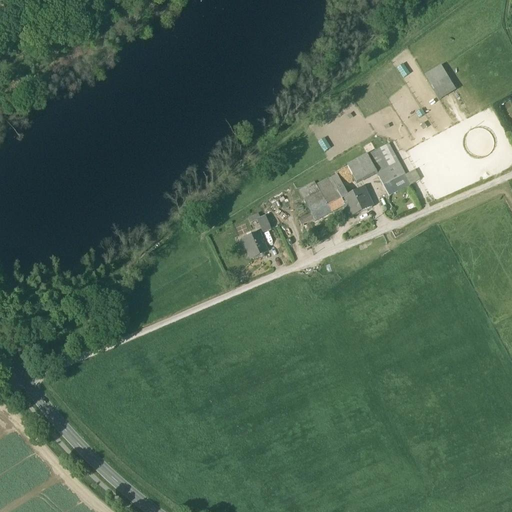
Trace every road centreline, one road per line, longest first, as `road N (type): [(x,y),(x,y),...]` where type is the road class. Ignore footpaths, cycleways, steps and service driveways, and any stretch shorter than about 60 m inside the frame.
road 1 (residential): [(20,383),(511,174)]
road 2 (track): [(44,312),(100,291),(463,0)]
road 3 (tertiary): [(155,511),(95,463),(20,383)]
